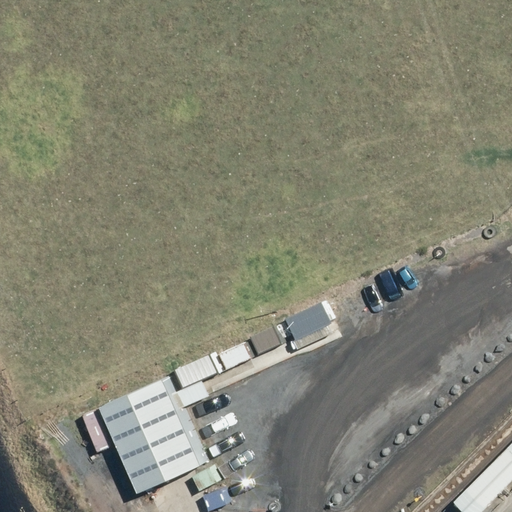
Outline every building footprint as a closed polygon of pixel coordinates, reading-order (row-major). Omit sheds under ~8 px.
[(325,300),(289,317),(300,339),(336,322),(325,300)] [(278,326),(253,337),(261,355),(287,343),(278,326)] [(248,341),(223,353),(230,369),(256,357),(248,341)] [(169,376),(106,404),(145,491),(208,464),(183,408),(213,395),(206,380),(224,371),(215,352),(177,369),(186,388),(176,392),(169,376)] [(511,444),(459,498),(473,511),(480,511),(511,480),(511,444)] [(122,448),(98,457),(114,498),(138,488),(122,448)]
